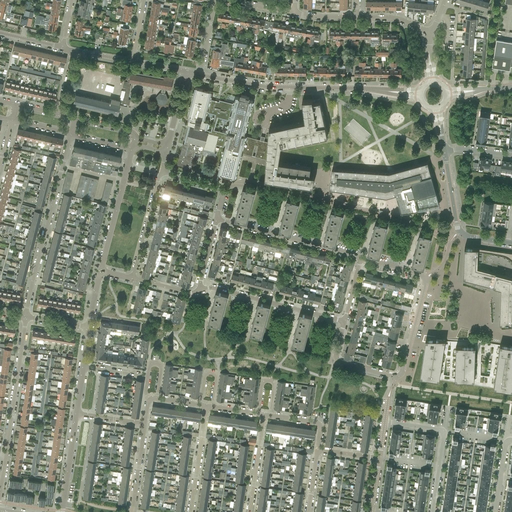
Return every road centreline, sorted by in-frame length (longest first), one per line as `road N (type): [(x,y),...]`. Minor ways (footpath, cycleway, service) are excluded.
road 1 (tertiary): [(394,93),(199,75)]
road 2 (residential): [(25,317),(70,136)]
road 3 (residential): [(0,494),(25,317)]
road 4 (residential): [(395,376),(425,278),(361,259)]
road 5 (residential): [(215,219),(361,259)]
road 6 (residential): [(343,321),(198,288)]
road 7 (tertiary): [(508,243),(457,232),(443,149)]
road 8 (residential): [(100,271),(131,150)]
